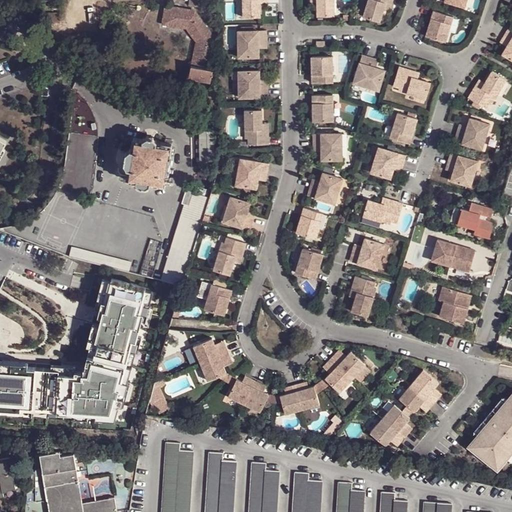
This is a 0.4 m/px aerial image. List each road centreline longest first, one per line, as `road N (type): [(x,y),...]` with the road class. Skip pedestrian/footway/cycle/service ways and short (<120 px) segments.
road 1 (residential): [(322,327),(385,337),(478,368),(480,377),(424,452)]
road 2 (residential): [(288,34),(289,179),(269,250)]
road 3 (residential): [(269,250),(246,325),(250,351),(266,363),(295,363),(322,327)]
road 4 (residential): [(418,189),(460,69)]
